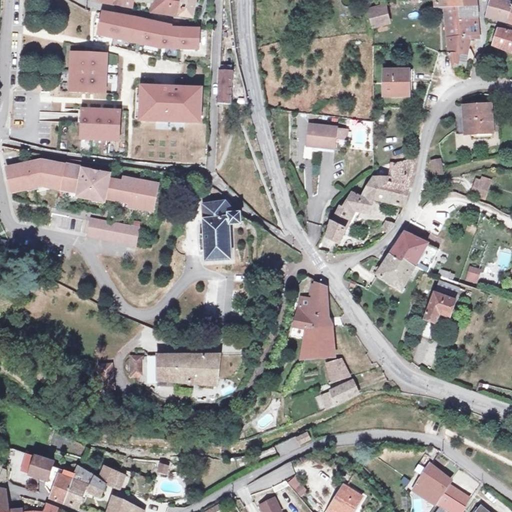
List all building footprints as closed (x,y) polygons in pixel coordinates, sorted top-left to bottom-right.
[(146,0),(154,2),(153,8),(180,14),(182,0),(146,0)] [(182,0),(180,14),(194,17),(197,0),(182,0)] [(435,0),(436,10),(444,10),(459,9),(463,9),(462,0),(435,0)] [(462,0),(463,9),(475,8),(475,0),(462,0)] [(491,0),(487,0),(482,17),(509,23),(511,13),(511,6),(492,0),(491,0)] [(460,21),(476,21),(475,8),(463,9),(459,9),(460,21)] [(460,30),(477,29),(476,21),(460,21),(459,9),(444,10),(445,29),(460,27),(460,30)] [(172,24),(100,10),(96,35),(161,48),(199,50),(200,27),(172,26),(172,24)] [(364,13),(371,31),(383,30),(383,12),(364,13)] [(448,44),(470,41),(478,40),(477,29),(460,30),(460,27),(445,29),(446,32),(448,44)] [(511,34),(501,32),(494,49),(511,55),(511,34)] [(451,55),(452,57),(468,58),(469,53),(470,44),(470,41),(448,44),(451,55)] [(108,53),(69,51),(67,91),(106,93),(108,53)] [(473,65),(475,59),(468,58),(452,57),(457,79),(461,79),(465,65),(473,65)] [(219,68),(218,102),(229,103),(231,70),(219,68)] [(407,98),(407,73),(382,72),(382,97),(407,98)] [(204,85),(139,83),(138,121),(203,123),(204,85)] [(120,110),(81,108),(79,138),(118,140),(120,110)] [(490,139),(488,108),(461,110),(463,137),(474,136),(474,140),(490,139)] [(334,146),(336,125),(308,123),(306,144),(334,146)] [(408,191),(415,156),(404,160),(391,166),(390,178),(379,177),(376,191),(387,194),(385,203),(404,208),(408,191)] [(24,163),(9,166),(14,191),(29,188),(28,184),(43,181),(62,185),(62,188),(108,197),(112,176),(112,173),(86,169),(86,167),(67,163),(66,164),(43,159),(31,162),(33,174),(26,175),(24,163)] [(441,162),(432,164),(434,176),(443,175),(441,162)] [(338,214),(352,223),(354,218),(359,220),(364,212),(372,214),(375,200),(385,203),(387,194),(376,191),(379,177),(376,177),(364,197),(353,193),(338,214)] [(136,183),(118,179),(114,198),(140,203),(139,207),(156,210),(161,184),(144,180),(141,193),(135,192),(136,183)] [(489,197),(492,183),(485,181),(480,180),(476,193),(489,197)] [(229,260),(229,225),(240,225),(240,214),(233,214),(224,204),(204,205),(204,235),(199,234),(199,250),(204,249),(204,260),(229,260)] [(319,252),(335,255),(352,223),(338,214),(336,217),(332,216),(328,227),(319,252)] [(142,227),(95,218),(92,235),(139,244),(142,227)] [(382,232),(388,235),(392,229),(394,227),(385,224),(382,232)] [(426,270),(429,271),(439,250),(405,234),(392,254),(416,265),(426,270)] [(416,265),(392,254),(378,275),(402,290),(416,265)] [(468,266),(464,280),(476,284),(480,269),(468,266)] [(441,269),(439,274),(441,275),(449,278),(451,272),(441,269)] [(449,318),(454,297),(449,296),(451,284),(432,280),(424,321),(438,324),(439,317),(449,318)] [(306,330),(330,329),(326,287),(315,285),(312,300),(301,297),(293,327),(306,330)] [(438,324),(448,325),(449,318),(439,317),(438,324)] [(423,340),(432,341),(435,323),(426,321),(423,340)] [(306,330),(304,358),(332,353),(330,329),(306,330)] [(413,362),(429,366),(435,343),(419,339),(413,362)] [(217,354),(152,356),(151,380),(214,385),(217,354)] [(125,374),(127,375),(134,375),(134,356),(122,356),(122,370),(123,373),(125,374)] [(144,380),(151,380),(152,356),(145,357),(144,380)] [(327,384),(348,377),(339,356),(324,361),(327,384)] [(113,362),(97,363),(99,392),(115,391),(113,362)] [(355,396),(358,395),(351,381),(329,390),(335,403),(355,396)] [(24,428),(28,420),(18,416),(15,424),(24,428)] [(311,438),(307,430),(295,435),(298,443),(311,438)] [(273,447),(278,456),(297,447),(292,437),(273,447)] [(52,499),(62,503),(65,492),(68,482),(69,475),(60,470),(48,466),(35,461),(33,473),(43,476),(43,477),(57,481),(52,499)] [(453,478),(428,461),(409,489),(434,506),(453,478)] [(289,464),(247,483),(251,493),(293,473),(289,464)] [(118,472),(103,465),(95,477),(92,477),(87,491),(100,496),(105,482),(112,485),(113,485),(118,472)] [(71,467),(69,475),(87,481),(90,475),(71,467)] [(1,468),(0,472),(0,479),(6,481),(8,469),(1,468)] [(120,488),(125,474),(119,472),(113,485),(120,488)] [(68,482),(84,488),(87,481),(69,475),(68,482)] [(297,475),(288,481),(299,496),(307,490),(297,475)] [(68,482),(65,492),(80,497),(84,488),(68,482)] [(461,511),(471,498),(451,484),(437,504),(448,511),(461,511)] [(355,511),(366,498),(352,487),(333,511),(355,511)] [(62,503),(75,508),(80,497),(65,492),(62,503)] [(275,496),(262,503),(266,511),(277,511),(282,510),(275,496)] [(141,511),(111,500),(106,511),(141,511)]
